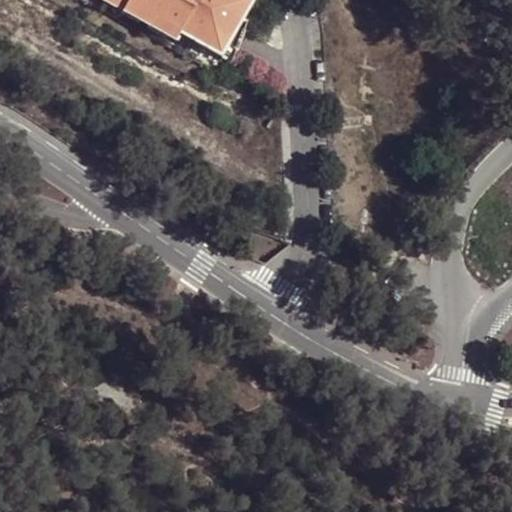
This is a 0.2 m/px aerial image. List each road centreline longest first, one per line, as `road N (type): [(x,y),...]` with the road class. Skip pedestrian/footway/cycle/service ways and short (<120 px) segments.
road 1 (residential): [(289,0),(307,230),(295,267),(266,310)]
road 2 (track): [(386,231),(382,187),(390,145),(440,60),(450,0)]
road 3 (residential): [(266,310),(389,382),(454,407)]
road 4 (residential): [(125,214),(266,310)]
road 5 (residential): [(0,130),(125,214)]
road 6 (unclassified): [(511,146),(458,214),(448,275)]
road 7 (residential): [(0,198),(51,214),(125,214)]
